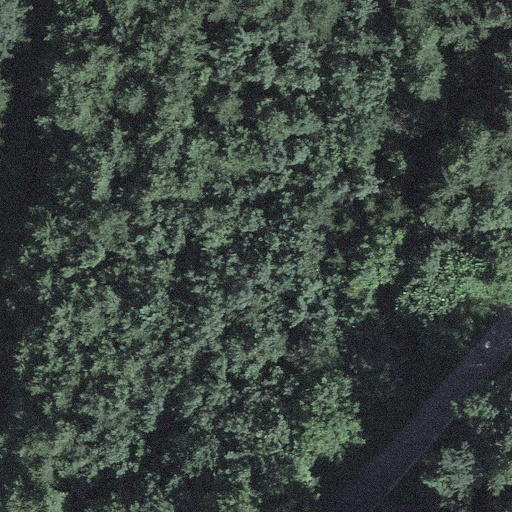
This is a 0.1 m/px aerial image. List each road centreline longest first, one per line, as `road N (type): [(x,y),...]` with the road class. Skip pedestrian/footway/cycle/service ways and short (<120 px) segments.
road 1 (track): [(0,436),(37,0)]
road 2 (track): [(339,511),(511,327)]
